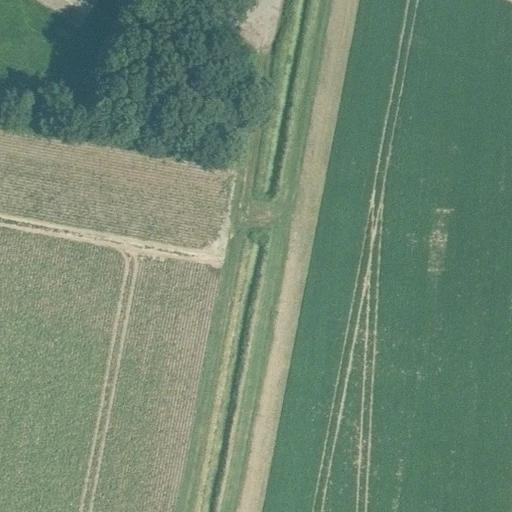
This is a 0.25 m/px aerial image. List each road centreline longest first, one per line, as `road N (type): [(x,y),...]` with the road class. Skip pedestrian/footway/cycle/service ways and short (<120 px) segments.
road 1 (track): [(186,511),(241,220),(265,27)]
road 2 (track): [(280,217),(225,511)]
road 3 (track): [(241,220),(280,217),(322,0)]
